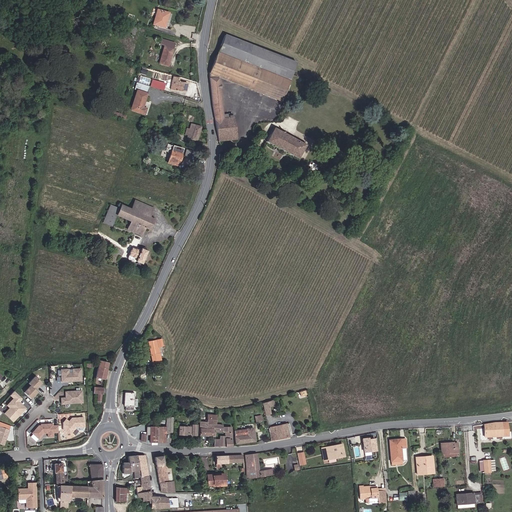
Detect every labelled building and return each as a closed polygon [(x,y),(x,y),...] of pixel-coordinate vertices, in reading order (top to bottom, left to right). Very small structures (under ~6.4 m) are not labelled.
[(153,25),(165,28),(170,12),(157,9),(153,25)] [(297,61),(224,33),(216,56),(214,56),(212,62),(214,63),(210,75),(212,104),(218,141),(237,139),(234,117),(233,117),(233,113),(228,113),(229,117),(224,118),(219,76),(227,79),(235,57),(290,79),(297,61)] [(165,50),(161,64),(169,66),(175,43),(153,37),(151,43),(156,45),(158,48),(165,50)] [(227,79),(283,99),(290,79),(235,57),(227,79)] [(139,83),(149,85),(150,78),(140,76),(139,83)] [(171,89),(186,90),(187,81),(171,79),(171,89)] [(137,83),(135,88),(148,92),(149,86),(137,83)] [(147,110),(141,108),(146,94),(138,91),(131,111),(145,115),(147,110)] [(184,137),(198,140),(200,127),(195,125),(194,127),(187,126),(184,137)] [(296,159),(304,145),(271,127),(263,140),(296,159)] [(176,165),(176,163),(179,153),(170,150),(167,163),(176,165)] [(131,212),(149,218),(152,208),(134,202),(131,212)] [(143,235),(145,228),(149,218),(131,212),(120,208),(117,219),(131,223),(129,230),(143,235)] [(145,228),(150,230),(154,220),(149,218),(145,228)] [(122,242),(126,243),(128,235),(113,231),(106,229),(106,231),(107,232),(106,236),(112,237),(113,235),(123,238),(122,242)] [(71,248),(79,250),(81,245),(72,242),(71,248)] [(140,265),(142,266),(147,254),(145,253),(146,251),(143,250),(142,251),(141,251),(140,253),(132,250),(129,258),(136,261),(135,263),(137,264),(136,266),(140,267),(140,265)] [(163,339),(150,341),(154,362),(163,360),(160,347),(166,346),(163,339)] [(93,377),(96,378),(97,375),(102,378),(109,364),(101,361),(93,377)] [(80,381),(80,370),(72,370),(72,373),(67,373),(67,370),(60,370),(60,381),(67,381),(67,378),(72,378),(72,381),(80,381)] [(35,389),(42,382),(36,375),(28,383),(30,385),(23,392),(29,398),(37,391),(35,389)] [(105,388),(98,387),(96,394),(99,395),(98,402),(103,402),(105,388)] [(25,409),(19,401),(22,398),(16,391),(11,395),(14,398),(7,405),(11,409),(9,410),(9,409),(4,413),(11,421),(18,415),(18,413),(21,411),(22,412),(25,409)] [(133,398),(133,391),(124,391),(123,405),(125,405),(125,409),(132,409),(132,405),(132,401),(133,401),(133,398)] [(82,404),(83,392),(66,392),(66,398),(61,398),(61,404),(82,404)] [(270,413),(268,406),(272,405),(271,399),(261,402),(264,415),(270,413)] [(231,423),(230,423),(230,416),(216,415),(216,413),(211,413),(211,415),(209,415),(209,412),(204,412),(204,420),(197,420),(197,434),(212,434),(213,446),(216,446),(231,444),(232,430),(231,430),(231,423)] [(84,427),(84,417),(72,417),(70,419),(71,419),(70,420),(65,418),(62,421),(61,429),(65,432),(69,432),(75,427),(84,427)] [(182,433),(193,434),(193,421),(189,421),(189,423),(184,423),(184,421),(177,421),(176,433),(177,433),(182,433)] [(485,436),(503,435),(503,421),(498,422),(484,424),(485,436)] [(58,432),(58,425),(53,425),(53,423),(40,423),(40,424),(37,424),(30,431),(36,438),(42,432),(48,432),(48,436),(53,436),(53,432),(58,432)] [(163,440),(163,436),(163,425),(145,425),(145,433),(148,433),(148,440),(163,440)] [(289,425),(271,428),(273,441),(291,437),(289,425)] [(235,443),(255,441),(253,428),(233,430),(235,443)] [(370,438),(362,438),(364,454),(378,453),(376,439),(370,440),(370,438)] [(407,439),(390,440),(392,463),(403,462),(403,449),(408,449),(407,439)] [(459,443),(441,444),(442,457),(460,455),(459,443)] [(327,459),(342,457),(340,444),(322,447),(323,452),(325,452),(327,459)] [(346,450),(349,464),(357,463),(354,449),(346,450)] [(172,475),(168,475),(168,463),(165,463),(164,453),(155,455),(158,481),(159,481),(160,489),(174,487),(172,475)] [(148,473),(147,468),(144,454),(136,455),(137,465),(133,466),(133,469),(134,474),(139,474),(148,473)] [(258,454),(247,455),(248,479),(276,475),(274,469),(261,471),(258,454)] [(133,466),(137,465),(136,455),(127,456),(127,462),(130,473),(131,472),(133,472),(133,469),(133,466)] [(244,455),(217,456),(217,468),(223,468),(223,464),(244,464),(244,455)] [(422,468),(432,467),(431,457),(419,458),(419,455),(415,455),(416,472),(422,472),(422,468)] [(122,473),(130,473),(127,462),(122,462),(122,473)] [(61,463),(54,464),(54,475),(56,475),(56,487),(63,487),(62,481),(67,481),(67,477),(62,477),(61,463)] [(88,498),(104,498),(103,464),(89,465),(89,482),(88,498)] [(6,469),(0,470),(0,480),(8,478),(6,469)] [(141,489),(150,488),(148,473),(139,474),(139,477),(140,482),(141,489)] [(206,486),(223,484),(222,473),(204,474),(206,486)] [(84,487),(70,487),(69,498),(88,498),(89,482),(84,482),(84,487)] [(29,488),(18,489),(19,500),(28,500),(28,508),(38,508),(38,485),(29,485),(29,488)] [(378,485),(360,486),(361,500),(368,500),(369,504),(387,503),(385,490),(378,489),(378,485)] [(63,487),(56,487),(57,504),(64,503),(65,511),(69,511),(69,498),(70,487),(63,487)] [(116,488),(117,502),(127,502),(128,493),(130,494),(130,489),(116,488)] [(154,506),(168,506),(168,493),(150,495),(150,488),(141,489),(136,490),(136,494),(142,494),(143,498),(144,501),(149,501),(150,504),(154,504),(154,506)] [(168,506),(177,505),(176,492),(168,493),(168,506)] [(472,502),(476,502),(476,493),(471,494),(471,492),(454,493),(455,503),(472,502)]
